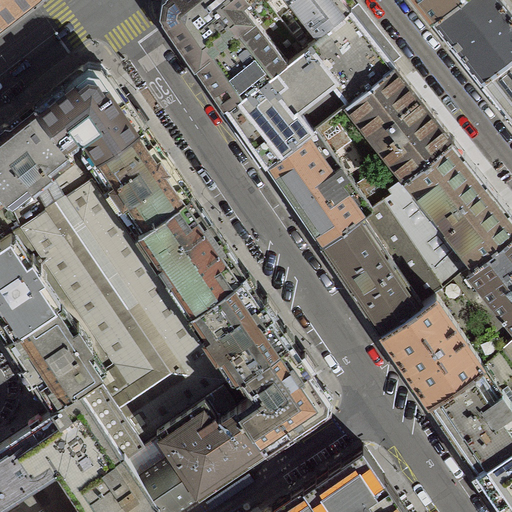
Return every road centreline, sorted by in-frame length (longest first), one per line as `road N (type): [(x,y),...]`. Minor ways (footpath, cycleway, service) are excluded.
road 1 (residential): [(111,0),(381,402)]
road 2 (residential): [(511,160),(385,0)]
road 3 (residential): [(381,402),(223,511)]
road 4 (residential): [(381,402),(459,511)]
road 5 (tertiary): [(96,0),(0,75)]
